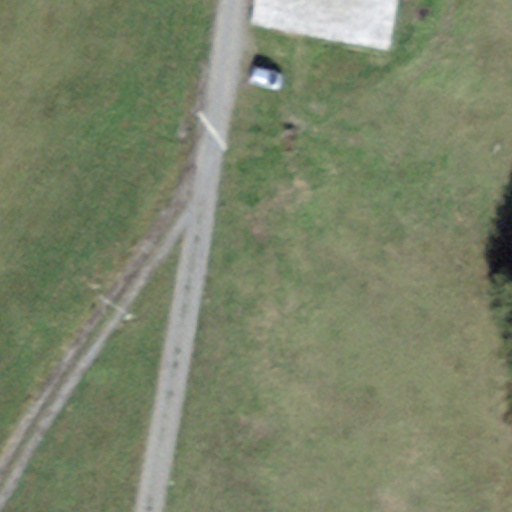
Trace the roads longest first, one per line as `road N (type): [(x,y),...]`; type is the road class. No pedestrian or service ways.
road 1 (track): [(211,187),(176,214),(0,486)]
road 2 (track): [(211,187),(158,511)]
road 3 (track): [(236,0),(211,187)]
